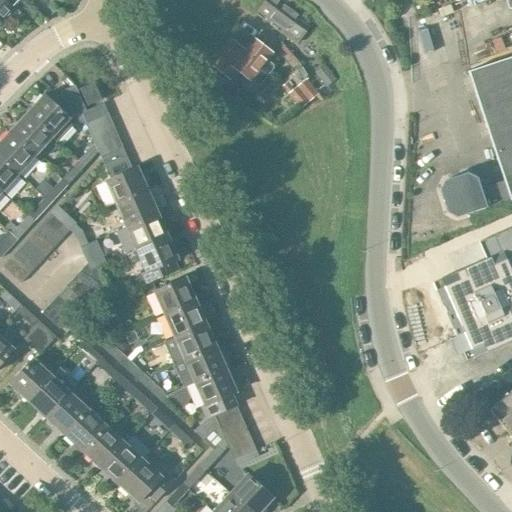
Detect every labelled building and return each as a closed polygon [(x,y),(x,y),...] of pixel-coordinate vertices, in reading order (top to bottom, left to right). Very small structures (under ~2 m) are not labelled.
[(18,0),(0,0),(0,20),(19,0),(18,0)] [(279,32),(296,44),(306,30),(306,29),(306,27),(305,26),(299,21),(302,17),(278,0),(266,0),(258,11),(282,28),(279,32)] [(415,12),(426,8),(423,0),(412,0),(411,1),(415,12)] [(266,59),(269,56),(271,53),(253,38),(244,49),(234,40),(212,66),(229,80),(237,70),(249,81),(250,80),(256,85),(258,85),(273,66),(273,65),(266,59)] [(447,211),(457,216),(486,206),(486,205),(509,197),(510,199),(511,197),(511,54),(467,70),(503,179),(480,187),(476,176),(467,171),(444,179),(440,189),(447,211)] [(323,66),(315,73),(326,87),(334,81),(323,66)] [(307,80),(293,90),(287,82),(282,86),(289,94),(288,94),(300,108),(318,94),(307,80)] [(91,83),(76,90),(79,97),(84,108),(98,102),(91,83)] [(74,86),(60,92),(65,104),(79,97),(76,90),(74,86)] [(50,138),(51,137),(58,142),(71,127),(67,119),(42,96),(25,115),(50,138)] [(83,125),(105,116),(100,105),(78,114),(83,125)] [(25,115),(8,134),(33,156),(50,138),(25,115)] [(83,125),(88,136),(109,127),(105,116),(83,125)] [(88,136),(92,145),(93,148),(114,138),(109,127),(88,136)] [(8,134),(0,142),(0,159),(16,174),(33,156),(8,134)] [(119,149),(114,138),(93,148),(95,153),(98,158),(119,149)] [(92,145),(76,162),(82,167),(95,153),(93,148),(92,145)] [(124,160),(119,149),(98,158),(102,169),(124,160)] [(0,159),(0,192),(16,174),(0,159)] [(113,206),(144,192),(134,169),(129,171),(124,160),(102,169),(107,180),(103,183),(113,206)] [(61,179),(59,181),(65,186),(82,167),(76,162),(69,170),(64,165),(56,174),(61,179)] [(44,197),(43,199),(49,204),(65,186),(59,181),(51,190),(47,187),(43,191),(38,186),(35,189),(44,197)] [(113,206),(123,228),(154,214),(144,192),(113,206)] [(43,199),(26,217),(31,223),(49,204),(43,199)] [(58,206),(51,213),(68,229),(72,225),(75,224),(58,206)] [(51,213),(42,223),(60,239),(69,230),(68,229),(51,213)] [(123,228),(133,251),(164,237),(154,214),(123,228)] [(8,231),(6,233),(15,241),(31,223),(26,217),(11,233),(8,231)] [(42,223),(34,231),(53,248),(60,239),(42,223)] [(72,233),(78,248),(88,244),(82,231),(75,224),(72,225),(68,229),(69,230),(72,233)] [(474,291),(511,274),(511,225),(479,240),(486,258),(440,278),(443,285),(435,289),(452,328),(460,325),(463,332),(480,325),(479,324),(480,323),(478,318),(477,318),(471,306),(475,304),(473,300),(477,298),(474,291)] [(34,231),(26,240),(44,257),(53,248),(34,231)] [(0,257),(15,241),(6,233),(0,240),(0,257)] [(164,237),(133,251),(143,274),(139,276),(143,285),(174,271),(170,262),(174,260),(164,237)] [(26,240),(18,249),(36,265),(44,257),(26,240)] [(78,248),(85,264),(88,271),(98,267),(88,244),(78,248)] [(18,249),(10,258),(28,275),(36,265),(18,249)] [(19,284),(28,275),(10,258),(1,267),(19,284)] [(85,264),(72,278),(90,294),(96,288),(88,271),(85,264)] [(108,291),(98,267),(88,271),(96,288),(90,294),(85,300),(88,303),(99,295),(108,291)] [(463,332),(459,334),(463,342),(460,344),(466,359),(511,338),(511,274),(474,291),(477,298),(473,300),(475,304),(471,306),(477,318),(478,318),(480,323),(479,324),(480,325),(463,332)] [(72,278),(64,287),(82,303),(85,300),(90,294),(72,278)] [(151,292),(161,316),(193,302),(182,278),(151,292)] [(64,287),(56,296),(74,312),(82,303),(64,287)] [(20,305),(1,288),(0,289),(0,297),(15,311),(20,305)] [(74,312),(56,296),(39,314),(57,331),(74,312)] [(161,316),(172,339),(203,325),(193,302),(161,316)] [(29,347),(45,329),(36,321),(20,338),(29,347)] [(172,339),(182,361),(213,348),(203,325),(172,339)] [(54,338),(45,329),(29,347),(38,355),(54,338)] [(106,352),(111,346),(93,329),(87,335),(106,352)] [(0,362),(12,349),(0,338),(0,362)] [(96,363),(101,357),(83,340),(77,346),(96,363)] [(106,352),(124,368),(129,363),(111,346),(106,352)] [(182,361),(192,385),(223,370),(213,348),(182,361)] [(96,363),(114,379),(119,374),(101,357),(96,363)] [(8,385),(27,402),(50,377),(31,360),(8,385)] [(124,368),(142,385),(147,379),(129,363),(124,368)] [(193,432),(201,440),(209,431),(216,428),(216,427),(211,416),(233,406),(228,395),(232,393),(223,370),(192,385),(202,406),(207,418),(193,432)] [(114,379),(132,396),(137,390),(119,374),(114,379)] [(27,402),(45,419),(68,394),(50,377),(27,402)] [(166,396),(147,379),(142,385),(161,403),(166,398),(167,397),(166,396)] [(183,388),(166,396),(167,397),(166,398),(180,411),(184,406),(190,398),(186,387),(183,388)] [(511,388),(494,404),(493,414),(511,436),(511,388)] [(132,396),(151,413),(156,407),(137,390),(132,396)] [(45,419),(63,435),(86,410),(68,394),(45,419)] [(238,417),(233,406),(211,416),(216,427),(238,417)] [(151,413),(168,429),(174,424),(156,407),(151,413)] [(63,435),(81,452),(104,427),(86,410),(63,435)] [(243,428),(238,417),(216,427),(216,428),(218,430),(221,438),(243,428)] [(193,442),(174,424),(168,429),(188,448),(193,442)] [(81,452),(99,469),(122,444),(104,427),(81,452)] [(201,440),(205,444),(218,430),(216,428),(209,431),(201,440)] [(248,439),(243,428),(221,438),(225,448),(227,446),(228,447),(248,439)] [(213,450),(198,466),(204,472),(225,448),(221,438),(218,430),(205,444),(213,450)] [(253,450),(248,439),(228,447),(232,459),(253,450)] [(99,469),(118,486),(140,461),(122,444),(99,469)] [(255,450),(232,459),(235,466),(258,456),(255,450)] [(140,461),(118,486),(136,503),(146,492),(156,501),(174,481),(164,472),(159,478),(140,461)] [(198,466),(181,484),(187,490),(204,472),(198,466)] [(245,475),(228,494),(247,511),(256,511),(270,497),(245,475)] [(181,484),(163,503),(172,511),(174,508),(172,507),(187,490),(181,484)] [(247,511),(228,494),(211,511),(247,511)] [(170,511),(172,511),(163,503),(154,511),(170,511)]
